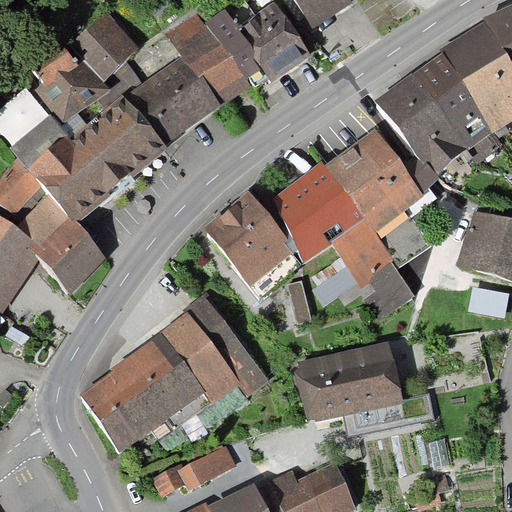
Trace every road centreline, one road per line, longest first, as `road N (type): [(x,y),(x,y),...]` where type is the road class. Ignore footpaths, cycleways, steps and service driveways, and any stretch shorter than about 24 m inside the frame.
road 1 (tertiary): [(58,419),(63,372),(181,206),(242,154),(469,0)]
road 2 (unknown): [(322,99),(419,176)]
